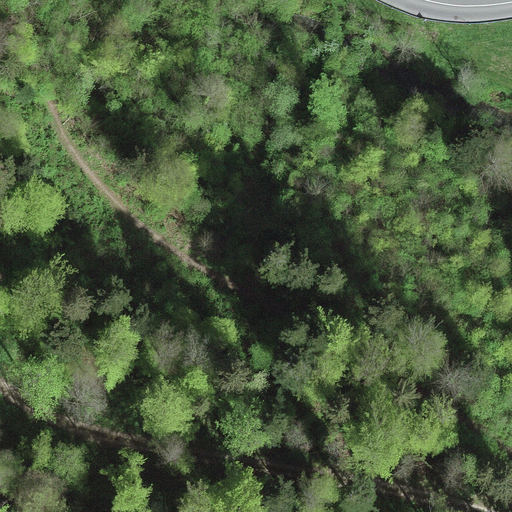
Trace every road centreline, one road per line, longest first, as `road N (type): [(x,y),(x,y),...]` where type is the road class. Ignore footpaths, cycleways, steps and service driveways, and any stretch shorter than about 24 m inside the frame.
road 1 (track): [(0,6),(59,121),(115,196),(170,242),(407,373),(511,451)]
road 2 (track): [(0,385),(61,422),(119,438),(355,476),(495,511)]
